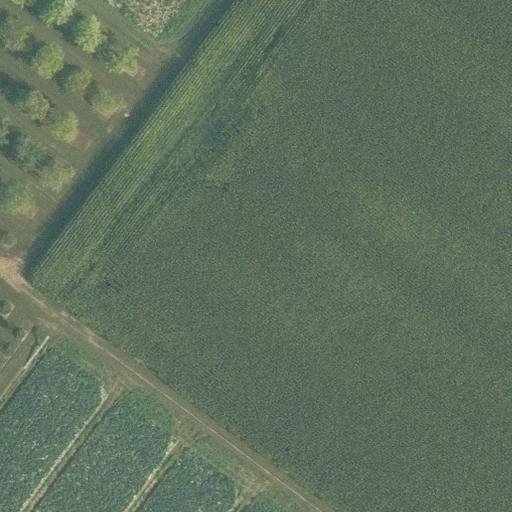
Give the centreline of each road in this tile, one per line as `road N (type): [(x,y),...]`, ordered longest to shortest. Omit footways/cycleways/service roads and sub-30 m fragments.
road 1 (track): [(323,511),(0,270)]
road 2 (track): [(13,280),(226,0)]
